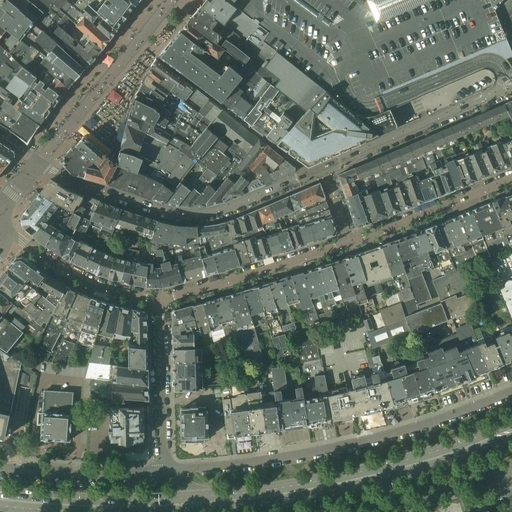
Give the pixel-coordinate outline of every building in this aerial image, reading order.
[(0,62),(57,103),(63,97),(63,96),(43,79),(10,53),(8,52),(15,43),(17,45),(45,68),(56,76),(70,88),(76,80),(47,56),(32,43),(29,46),(20,39),(31,24),(33,23),(7,0),(4,0),(0,6),(0,22),(2,24),(9,30),(13,33),(9,37),(7,35),(0,44),(0,62)] [(28,0),(7,0),(33,23),(35,24),(42,31),(85,69),(86,68),(91,62),(44,22),(49,16),(45,13),(44,12),(29,0),(28,0)] [(48,0),(28,0),(29,0),(44,12),(45,13),(49,16),(50,17),(58,24),(74,39),(79,43),(96,57),(103,48),(76,24),(53,4),(52,3),(48,0)] [(48,0),(52,3),(53,4),(76,24),(103,48),(111,38),(96,26),(95,24),(92,22),(82,12),(74,5),(73,4),(72,5),(67,0),(48,0)] [(83,0),(76,0),(73,4),(74,5),(82,12),(92,22),(95,24),(96,26),(111,38),(118,29),(112,24),(104,18),(100,14),(89,5),(83,0)] [(83,0),(89,5),(100,14),(104,18),(112,24),(118,29),(121,24),(129,14),(137,4),(138,2),(135,0),(83,0)] [(206,0),(202,6),(220,21),(224,16),(229,21),(226,25),(238,35),(252,45),(266,56),(271,49),(265,44),(241,24),(210,0),(206,0)] [(210,0),(241,24),(265,44),(272,35),(263,28),(253,21),(244,13),(235,5),(227,0),(210,0)] [(227,0),(235,5),(244,13),(253,21),(263,28),(272,35),(265,44),(271,49),(275,52),(285,58),(326,91),(381,135),(397,128),(393,119),(386,122),(382,113),(411,100),(415,99),(418,97),(465,78),(451,66),(479,54),(481,54),(483,53),(484,53),(485,53),(486,52),(488,52),(490,53),(492,53),(494,53),(496,54),(498,54),(500,55),(502,56),(503,57),(504,57),(505,58),(506,60),(508,61),(508,62),(509,63),(511,67),(511,68),(511,52),(506,38),(499,23),(495,12),(503,0),(227,0)] [(511,0),(503,0),(495,12),(499,23),(511,6),(511,0)] [(226,25),(220,21),(202,6),(188,21),(193,24),(217,43),(220,39),(225,42),(221,47),(227,52),(259,76),(263,79),(272,86),(273,86),(278,79),(263,67),(269,59),(266,56),(252,45),(245,54),(234,45),(236,43),(233,41),(238,35),(226,25)] [(511,6),(499,23),(506,38),(511,34),(511,6)] [(49,16),(44,22),(91,62),(96,57),(79,43),(74,39),(58,24),(50,17),(49,16)] [(259,76),(227,52),(221,47),(217,43),(193,24),(188,21),(181,30),(221,60),(238,73),(243,77),(252,84),(257,87),(263,79),(259,76)] [(0,41),(9,30),(2,24),(0,22),(0,41)] [(163,58),(210,93),(221,102),(235,86),(243,77),(238,73),(221,60),(181,30),(173,39),(172,41),(159,55),(163,58)] [(42,31),(37,37),(52,51),(47,56),(76,80),(85,69),(42,31)] [(17,45),(10,53),(43,79),(63,96),(70,88),(56,76),(53,80),(42,71),(45,68),(17,45)] [(269,137),(277,144),(326,91),(285,58),(275,52),(271,49),(266,56),(269,59),(263,67),(278,79),(273,86),(281,92),(268,106),(276,112),(283,118),(278,124),(268,137),(269,137)] [(161,62),(156,59),(151,66),(177,86),(175,88),(185,95),(192,86),(161,62)] [(0,62),(0,82),(16,95),(46,117),(57,103),(0,62)] [(177,86),(151,66),(147,73),(184,102),(188,98),(185,95),(175,88),(177,86)] [(179,109),(184,102),(147,73),(143,82),(164,98),(165,98),(179,109)] [(240,96),(229,108),(244,119),(272,86),(263,79),(257,87),(251,93),(249,92),(243,99),(240,96)] [(0,106),(0,123),(16,133),(27,141),(40,124),(10,104),(16,95),(0,82),(0,106)] [(143,82),(138,90),(159,105),(164,98),(143,82)] [(192,86),(185,95),(188,98),(195,89),(192,86)] [(243,92),(235,86),(221,102),(229,108),(240,96),(243,92)] [(244,119),(253,126),(268,106),(281,92),(273,86),(272,86),(244,119)] [(188,98),(184,102),(179,109),(183,112),(178,119),(200,135),(205,129),(199,124),(193,119),(209,100),(195,89),(188,98)] [(159,105),(138,90),(135,97),(135,98),(159,111),(158,113),(159,116),(163,118),(168,111),(159,105)] [(326,91),(277,144),(280,147),(280,146),(298,156),(303,155),(308,154),(312,155),(316,157),(321,160),(354,147),(381,135),(326,91)] [(16,95),(10,104),(40,124),(46,117),(16,95)] [(190,147),(200,135),(178,119),(174,125),(163,118),(159,116),(158,113),(159,111),(135,98),(130,113),(190,147)] [(193,119),(199,124),(215,105),(209,100),(193,119)] [(505,103),(495,108),(499,119),(509,115),(505,103)] [(222,110),(215,105),(199,124),(205,129),(222,110)] [(268,106),(253,126),(261,131),(276,112),(268,106)] [(495,108),(485,112),(489,124),(499,119),(495,108)] [(222,110),(211,123),(240,146),(251,133),(222,110)] [(283,118),(276,112),(261,131),(268,137),(278,124),(283,118)] [(479,114),(474,117),(478,128),(489,124),(485,112),(482,113),(480,114),(479,114)] [(150,136),(185,155),(190,147),(130,113),(127,124),(144,133),(150,136)] [(461,122),(457,124),(461,136),(478,128),(474,117),(461,122)] [(120,152),(168,175),(185,155),(150,136),(148,145),(139,150),(144,133),(127,124),(122,144),(120,152)] [(457,124),(445,129),(452,145),(458,142),(457,138),(461,136),(457,124)] [(216,137),(205,129),(200,135),(190,147),(185,155),(194,163),(196,160),(216,137)] [(437,133),(434,133),(441,150),(452,145),(445,129),(439,131),(437,133)] [(511,137),(509,130),(500,134),(502,140),(511,164),(511,137)] [(259,139),(251,133),(235,152),(234,153),(218,173),(226,179),(233,171),(236,167),(259,139)] [(434,133),(425,137),(430,149),(432,154),(435,152),(441,150),(434,133)] [(235,152),(216,137),(196,160),(207,169),(206,170),(214,177),(218,173),(234,153),(235,152)] [(413,143),(412,143),(419,159),(422,158),(426,156),(432,154),(430,149),(425,137),(416,141),(413,143)] [(101,167),(108,159),(110,158),(87,138),(83,138),(76,145),(101,167)] [(267,146),(259,139),(236,167),(244,173),(250,166),(267,146)] [(511,164),(502,140),(491,145),(492,148),(501,169),(511,165),(511,164)] [(0,159),(7,164),(15,155),(14,151),(0,141),(0,159)] [(481,142),(477,144),(490,174),(501,169),(492,148),(484,152),(483,149),(481,142)] [(412,143),(402,148),(406,159),(409,158),(411,163),(411,162),(412,162),(414,161),(419,159),(412,143)] [(474,153),(468,155),(478,179),(490,174),(477,144),(473,146),(475,151),(474,153)] [(137,194),(150,197),(161,184),(117,164),(108,159),(101,167),(76,145),(61,160),(71,172),(122,187),(137,194)] [(250,166),(257,172),(257,171),(263,164),(274,152),(267,146),(250,166)] [(392,152),(398,168),(405,165),(403,160),(406,159),(402,148),(399,148),(396,150),(394,151),(392,152)] [(438,160),(435,162),(446,192),(455,189),(456,189),(448,169),(444,158),(441,150),(435,152),(438,160)] [(465,151),(455,155),(456,158),(457,160),(467,184),(478,179),(468,155),(467,150),(465,151)] [(161,184),(168,175),(120,152),(118,158),(117,164),(161,184)] [(277,165),(283,158),(274,152),(263,164),(272,170),(277,165)] [(392,152),(381,156),(387,173),(398,168),(392,152)] [(426,156),(422,158),(429,177),(437,196),(446,192),(435,162),(432,154),(426,156)] [(185,155),(168,175),(161,184),(150,197),(162,202),(179,181),(194,163),(185,155)] [(381,156),(373,160),(379,176),(387,173),(381,156)] [(446,157),(444,158),(448,169),(456,189),(466,184),(467,184),(457,160),(456,158),(448,161),(446,157)] [(278,169),(273,171),(277,180),(295,172),(295,168),(283,158),(277,165),(279,166),(278,169)] [(419,159),(414,161),(419,173),(416,174),(426,200),(437,196),(429,177),(422,158),(419,159)] [(364,163),(362,164),(366,176),(368,181),(372,179),(374,178),(375,178),(379,176),(373,160),(364,163)] [(405,165),(398,168),(403,181),(413,206),(426,200),(416,174),(413,176),(411,171),(415,170),(412,162),(411,162),(411,163),(405,165)] [(263,164),(257,171),(264,185),(277,180),(273,171),(268,173),(263,164)] [(362,164),(354,168),(357,174),(358,178),(361,184),(367,182),(368,181),(366,176),(362,164)] [(242,189),(244,193),(264,185),(257,171),(257,172),(250,166),(244,173),(242,175),(248,181),(248,182),(242,189)] [(354,168),(338,175),(342,185),(353,181),(351,176),(357,174),(354,168)] [(398,168),(387,173),(390,180),(396,178),(397,180),(399,182),(400,185),(393,188),(401,210),(413,206),(403,181),(398,168)] [(182,184),(166,203),(179,205),(189,206),(211,180),(214,177),(206,170),(194,186),(192,184),(188,189),(182,184)] [(233,171),(226,179),(219,186),(205,203),(205,206),(224,202),(222,198),(235,183),(232,180),(235,177),(237,178),(238,176),(233,171)] [(379,176),(375,178),(378,186),(383,184),(384,189),(383,190),(383,191),(379,193),(388,215),(401,210),(393,188),(390,180),(387,173),(379,176)] [(222,198),(224,202),(244,193),(242,189),(248,182),(248,181),(242,175),(235,183),(222,198)] [(353,181),(342,185),(346,198),(360,192),(363,191),(366,190),(371,188),(368,181),(367,182),(361,184),(358,178),(353,181)] [(40,193),(73,211),(77,203),(79,204),(84,196),(84,195),(68,189),(51,179),(40,193)] [(211,180),(189,206),(205,206),(205,203),(219,186),(211,180)] [(182,184),(179,181),(162,202),(165,203),(166,203),(182,184)] [(319,183),(309,187),(315,204),(325,199),(319,183)] [(305,212),(316,207),(315,204),(309,187),(299,192),(304,208),(305,212)] [(363,191),(360,192),(371,222),(376,220),(388,215),(379,193),(378,190),(368,194),(366,190),(363,191)] [(299,192),(288,196),(294,213),(304,208),(299,192)] [(360,192),(346,198),(354,222),(355,224),(359,226),(371,222),(360,192)] [(81,215),(74,211),(73,211),(40,193),(32,203),(53,219),(62,208),(72,215),(67,224),(62,221),(61,221),(57,227),(71,236),(75,228),(81,215)] [(74,211),(81,215),(90,220),(91,219),(100,201),(84,196),(79,204),(77,203),(73,211),(74,211)] [(288,196),(278,200),(283,215),(287,214),(289,217),(295,214),(294,213),(288,196)] [(506,196),(493,201),(503,226),(506,235),(510,244),(511,243),(511,209),(507,197),(506,196)] [(278,200),(268,205),(273,220),(274,223),(279,221),(284,219),(283,215),(278,200)] [(111,205),(100,201),(91,219),(90,220),(83,234),(87,236),(91,228),(101,231),(111,205)] [(492,202),(472,210),(491,257),(511,249),(510,244),(506,235),(503,226),(493,201),(492,202)] [(45,244),(56,226),(50,223),(53,219),(32,203),(24,213),(23,214),(23,215),(22,216),(22,217),(22,219),(22,220),(22,221),(23,223),(23,224),(24,225),(25,226),(25,227),(45,244)] [(305,212),(295,216),(298,223),(305,244),(316,240),(316,241),(327,237),(335,234),(337,230),(330,212),(327,203),(316,207),(305,212)] [(123,209),(111,205),(101,231),(111,236),(123,209)] [(265,223),(273,220),(268,205),(257,209),(262,224),(263,226),(266,225),(265,223)] [(131,212),(123,209),(111,236),(114,236),(116,231),(123,233),(124,231),(131,212)] [(257,209),(247,214),(252,228),(262,224),(257,209)] [(478,262),(491,257),(472,210),(458,216),(459,216),(478,262)] [(131,233),(133,234),(140,215),(131,212),(124,231),(125,231),(126,229),(132,232),(131,233)] [(247,214),(237,218),(243,236),(251,261),(261,258),(262,258),(256,239),(252,228),(247,214)] [(83,234),(90,220),(81,215),(75,228),(71,236),(62,254),(71,260),(80,242),(74,239),(78,232),(83,234)] [(140,236),(142,237),(149,218),(140,215),(133,234),(134,234),(135,232),(141,234),(140,236)] [(459,216),(445,221),(459,254),(465,267),(478,262),(459,216)] [(158,221),(149,218),(142,237),(143,237),(144,235),(152,238),(158,221)] [(237,218),(227,222),(230,232),(232,239),(243,236),(237,218)] [(279,221),(274,223),(275,224),(277,232),(284,251),(294,248),(288,229),(287,227),(284,219),(279,221)] [(266,225),(263,226),(264,227),(266,235),(273,254),(276,254),(284,251),(277,232),(275,224),(274,223),(273,220),(265,223),(266,225)] [(179,226),(158,221),(152,238),(150,242),(150,249),(156,248),(162,248),(172,248),(180,247),(184,247),(186,239),(188,226),(179,226)] [(437,224),(436,224),(447,249),(455,269),(456,271),(464,268),(465,267),(459,254),(445,221),(437,224)] [(216,224),(219,235),(230,232),(227,222),(221,224),(216,224)] [(298,223),(287,227),(288,229),(294,248),(295,248),(305,244),(298,223)] [(216,224),(198,226),(198,237),(208,236),(219,235),(216,224)] [(262,224),(252,228),(256,239),(262,258),(273,254),(266,235),(264,227),(263,226),(262,224)] [(436,224),(425,229),(435,252),(444,273),(455,269),(447,249),(436,224)] [(71,236),(57,227),(56,226),(45,244),(62,254),(71,236)] [(198,239),(198,237),(198,226),(188,226),(186,239),(198,239)] [(413,234),(426,269),(434,266),(429,254),(435,252),(425,229),(417,232),(413,233),(413,234)] [(413,234),(395,240),(405,270),(406,274),(410,284),(414,297),(408,299),(400,302),(410,333),(480,307),(474,293),(457,299),(455,294),(440,300),(441,302),(418,311),(415,304),(431,298),(421,271),(426,269),(413,234)] [(243,236),(232,239),(233,242),(234,247),(240,265),(251,261),(243,236)] [(395,240),(382,245),(391,274),(400,302),(408,299),(414,297),(410,284),(406,274),(405,270),(395,240)] [(71,260),(84,266),(93,246),(80,241),(80,242),(71,260)] [(100,249),(93,246),(84,266),(96,273),(107,245),(103,243),(100,249)] [(195,256),(188,258),(195,277),(207,274),(208,274),(199,248),(199,247),(199,243),(198,243),(198,246),(199,249),(193,251),(195,256)] [(96,273),(109,276),(118,249),(107,245),(96,273)] [(205,245),(199,247),(199,248),(208,274),(218,271),(213,253),(208,254),(205,245)] [(378,247),(370,250),(373,260),(377,259),(379,264),(375,266),(379,278),(391,274),(382,245),(378,247)] [(234,247),(213,253),(218,271),(219,271),(240,265),(234,247)] [(150,249),(149,262),(146,286),(147,286),(161,286),(162,286),(173,284),(183,281),(195,278),(195,277),(188,258),(183,259),(181,254),(176,256),(175,256),(171,257),(173,262),(169,264),(168,259),(167,259),(165,260),(164,260),(161,251),(156,251),(156,248),(150,249)] [(121,280),(128,252),(118,249),(109,276),(109,277),(121,280)] [(370,250),(358,254),(366,281),(366,282),(370,296),(383,292),(379,278),(375,266),(371,267),(369,261),(373,260),(370,250)] [(511,276),(511,251),(489,261),(498,282),(511,276)] [(134,283),(138,260),(132,258),(133,253),(128,252),(121,280),(134,283)] [(353,255),(344,258),(348,271),(355,270),(356,274),(350,276),(352,281),(355,294),(357,299),(357,301),(367,298),(362,283),(366,281),(358,254),(357,254),(353,255)] [(8,267),(39,292),(41,289),(38,286),(40,284),(46,276),(46,275),(36,268),(29,263),(22,257),(16,258),(15,258),(8,267)] [(331,263),(339,289),(343,301),(350,299),(351,301),(357,299),(355,294),(352,281),(346,283),(344,276),(349,274),(348,271),(344,258),(344,259),(331,263)] [(134,283),(146,286),(149,262),(138,260),(134,283)] [(331,263),(318,267),(330,306),(337,303),(333,291),(339,289),(331,263)] [(8,267),(0,276),(0,291),(42,326),(45,328),(56,307),(46,298),(39,292),(8,267)] [(303,272),(311,298),(319,295),(323,307),(325,313),(319,314),(322,323),(334,319),(333,315),(332,312),(330,306),(318,267),(303,272)] [(445,275),(432,280),(440,300),(455,294),(457,299),(474,293),(464,268),(456,271),(455,269),(444,273),(445,275)] [(292,276),(299,298),(301,303),(301,306),(307,324),(318,320),(311,298),(303,272),(292,276)] [(46,276),(40,284),(45,287),(44,289),(50,292),(46,298),(56,307),(66,287),(46,276)] [(292,276),(281,279),(288,301),(289,304),(295,302),(296,307),(301,306),(301,303),(299,298),(292,276)] [(506,286),(500,289),(511,317),(511,278),(510,278),(509,278),(508,278),(508,279),(507,279),(506,280),(506,281),(505,281),(505,282),(505,283),(505,284),(505,285),(506,286)] [(280,279),(269,283),(276,304),(276,305),(281,304),(283,310),(287,308),(289,314),(291,313),(290,307),(289,304),(288,301),(281,279),(280,279)] [(269,283),(257,286),(268,323),(270,323),(269,320),(273,319),(273,317),(279,315),(276,305),(276,304),(269,283)] [(252,288),(244,290),(251,316),(254,324),(262,322),(266,321),(267,324),(268,323),(257,286),(253,288),(252,288)] [(45,328),(41,337),(31,355),(46,361),(61,333),(79,293),(67,287),(66,287),(56,307),(45,328)] [(244,290),(228,295),(234,321),(237,332),(242,349),(252,346),(255,356),(263,354),(254,324),(251,316),(244,290)] [(0,291),(0,312),(22,331),(28,323),(35,329),(34,332),(41,337),(45,328),(42,326),(0,291)] [(61,333),(78,339),(92,298),(79,293),(61,333)] [(228,295),(215,299),(226,335),(237,332),(234,321),(228,295)] [(78,339),(77,342),(94,347),(94,344),(97,334),(99,327),(105,303),(92,298),(78,339)] [(215,299),(203,302),(213,336),(215,344),(227,340),(226,335),(215,299)] [(193,305),(200,330),(201,334),(205,347),(212,345),(209,336),(213,336),(203,302),(193,305)] [(370,317),(363,319),(372,348),(410,333),(400,302),(380,310),(386,326),(374,331),(373,326),(370,317)] [(105,303),(99,327),(108,330),(107,333),(110,334),(110,337),(113,338),(114,337),(114,335),(119,307),(105,303)] [(175,310),(173,314),(173,326),(173,329),(178,329),(179,332),(183,332),(183,330),(189,330),(189,332),(195,332),(195,330),(200,330),(193,305),(176,310),(175,310)] [(114,337),(113,338),(130,341),(131,331),(133,309),(119,307),(114,335),(114,337)] [(130,341),(130,344),(148,346),(147,327),(147,315),(144,312),(144,311),(133,309),(131,331),(130,341)] [(346,311),(333,315),(334,319),(335,322),(336,325),(349,321),(346,311)] [(0,312),(0,347),(7,352),(24,332),(22,331),(0,312)] [(294,322),(283,326),(285,334),(297,331),(294,322)] [(467,323),(456,328),(458,333),(475,375),(489,369),(479,343),(473,330),(470,323),(467,324),(467,323)] [(492,332),(490,333),(491,336),(494,342),(502,363),(506,361),(506,362),(511,359),(511,325),(501,330),(503,335),(496,337),(494,336),(492,332)] [(479,327),(473,330),(479,343),(489,369),(503,364),(502,363),(494,342),(491,336),(484,339),(479,327)] [(178,329),(173,329),(173,348),(195,347),(195,334),(201,334),(200,330),(195,330),(195,332),(189,332),(189,330),(183,330),(183,332),(179,332),(178,329)] [(458,333),(445,338),(462,380),(466,379),(467,382),(476,379),(474,375),(475,375),(458,333)] [(285,334),(272,337),(279,360),(291,354),(285,334)] [(438,335),(431,338),(448,385),(449,385),(450,386),(452,388),(456,386),(457,384),(457,382),(462,380),(445,338),(440,340),(438,335)] [(315,336),(296,339),(301,363),(320,359),(315,336)] [(94,347),(90,362),(109,364),(112,346),(113,338),(110,337),(108,346),(94,344),(94,347)] [(431,338),(423,341),(429,356),(423,357),(435,390),(439,388),(441,392),(448,389),(446,385),(448,385),(431,338)] [(63,340),(52,362),(69,364),(76,344),(63,340)] [(124,357),(123,366),(124,366),(129,366),(148,368),(148,349),(148,346),(130,344),(129,344),(125,343),(125,352),(129,353),(129,357),(124,357)] [(195,347),(173,348),(174,361),(201,361),(200,358),(200,346),(195,347)] [(0,436),(5,437),(8,424),(21,362),(7,352),(0,347),(0,436)] [(380,354),(367,358),(370,369),(372,377),(380,407),(384,406),(385,409),(386,410),(392,408),(393,406),(392,404),(394,403),(386,373),(383,365),(380,354)] [(418,363),(412,364),(422,394),(424,398),(432,395),(431,391),(435,390),(423,357),(417,360),(418,363)] [(201,361),(174,361),(174,373),(203,373),(203,361),(201,361)] [(399,361),(397,362),(408,399),(409,403),(423,399),(421,394),(422,394),(412,364),(405,367),(405,364),(400,365),(399,361)] [(90,362),(86,378),(113,381),(118,381),(148,385),(148,370),(148,368),(129,366),(124,366),(123,366),(120,365),(109,364),(90,362)] [(392,371),(386,373),(394,403),(396,407),(404,405),(403,400),(408,399),(397,362),(394,363),(396,367),(391,368),(392,371)] [(284,366),(271,368),(274,391),(279,429),(294,426),(289,399),(282,400),(281,389),(287,383),(284,366)] [(203,373),(174,373),(174,389),(203,389),(203,373)] [(313,393),(303,395),(308,424),(309,428),(318,426),(318,422),(317,421),(320,420),(320,421),(330,419),(327,406),(330,406),(328,393),(324,374),(314,376),(316,386),(316,387),(313,388),(312,390),(313,393)] [(354,389),(347,391),(352,414),(365,411),(370,410),(371,414),(380,411),(379,407),(380,407),(372,377),(365,378),(364,375),(351,378),(354,389)] [(113,381),(113,401),(120,402),(130,403),(130,398),(148,399),(148,387),(148,385),(118,381),(113,381)] [(222,388),(221,388),(227,436),(227,438),(228,438),(235,438),(235,437),(236,437),(236,435),(252,433),(248,396),(245,394),(238,394),(236,397),(233,398),(232,394),(230,384),(222,388)] [(266,385),(260,386),(260,391),(261,393),(266,431),(279,429),(274,391),(267,392),(266,385)] [(332,392),(328,393),(330,406),(333,418),(339,417),(340,417),(344,416),(345,419),(346,420),(351,419),(352,417),(351,414),(352,414),(347,391),(346,386),(332,390),(332,392)] [(296,398),(289,399),(294,426),(308,424),(303,395),(302,387),(295,388),(296,398)] [(44,391),(41,438),(43,439),(45,441),(49,441),(51,439),(59,440),(60,440),(61,441),(62,441),(63,441),(64,441),(65,441),(67,441),(68,441),(69,441),(70,441),(71,416),(75,416),(76,404),(72,404),(73,393),(44,391)] [(260,391),(247,393),(248,396),(252,433),(266,431),(261,393),(260,391)] [(111,422),(110,422),(110,438),(121,438),(121,443),(132,442),(132,441),(142,441),(142,437),(143,437),(143,409),(120,407),(120,402),(113,401),(112,401),(112,406),(111,406),(111,422)] [(191,408),(181,408),(182,438),(185,438),(185,442),(204,442),(204,437),(208,437),(207,411),(205,411),(205,407),(191,407),(191,408)]
